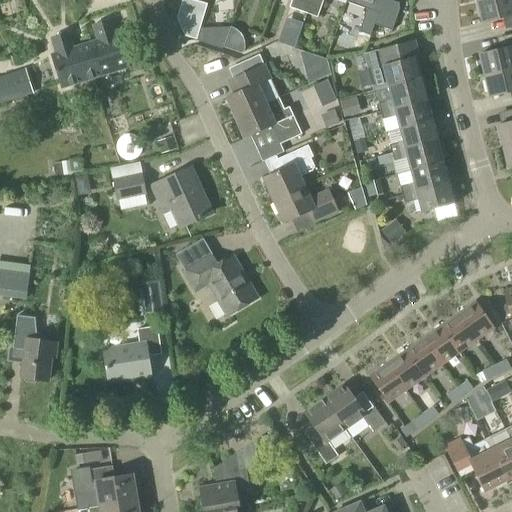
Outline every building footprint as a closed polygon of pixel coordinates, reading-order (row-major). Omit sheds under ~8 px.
[(200,26),(206,5),(190,0),(181,0),(176,19),(200,26)] [(306,15),(310,0),(291,0),(289,9),(306,15)] [(310,0),(306,15),(317,18),(323,0),(310,0)] [(345,0),(345,2),(366,9),(358,32),(369,36),(373,25),(391,31),(398,9),(382,4),(383,0),(345,0)] [(511,0),(482,0),(477,1),(482,24),(504,19),(507,30),(511,28),(511,0)] [(99,76),(100,76),(128,67),(118,35),(114,36),(110,21),(91,27),(96,42),(90,43),(96,64),(89,67),(92,78),(99,76)] [(242,53),(243,51),(244,48),(244,45),(243,42),(243,39),(241,37),(240,34),(238,32),(235,30),(233,29),(230,28),(223,48),(240,54),(240,53),(242,53)] [(96,64),(90,43),(73,48),(69,33),(49,39),(54,54),(52,55),(62,88),(100,76),(99,76),(92,78),(89,67),(96,64)] [(511,69),(511,34),(497,38),(501,51),(480,56),(485,76),(511,69)] [(401,44),(362,55),(372,91),(374,91),(421,79),(416,58),(406,60),(401,44)] [(306,69),(328,75),(333,59),(311,53),(306,69)] [(235,118),(277,99),(269,81),(271,81),(265,67),(234,81),(240,94),(227,100),(235,118)] [(511,69),(485,76),(490,99),(511,94),(511,99),(511,69)] [(0,105),(33,95),(25,70),(0,77),(0,105)] [(380,112),(427,100),(421,79),(374,91),(380,112)] [(277,99),(235,118),(245,140),(272,128),(280,144),(301,135),(288,108),(283,111),(277,99)] [(361,99),(349,103),(354,117),(366,113),(361,99)] [(400,130),(432,121),(427,100),(380,112),(382,120),(396,116),(400,130)] [(326,130),(339,125),(333,111),(320,116),(326,130)] [(391,155),(438,143),(432,121),(400,130),(403,142),(389,146),(391,155)] [(511,123),(498,126),(503,147),(511,144),(511,123)] [(171,138),(158,142),(162,154),(175,150),(171,138)] [(364,139),(353,142),(356,155),(368,152),(364,139)] [(260,142),(242,148),(249,169),(267,163),(260,142)] [(443,163),(438,143),(391,155),(377,158),(379,165),(407,158),(411,172),(443,163)] [(511,144),(503,147),(508,169),(511,168),(511,144)] [(273,202),(303,188),(299,177),(311,172),(313,168),(309,159),(312,158),(307,147),(277,160),(283,172),(263,181),(273,202)] [(146,163),(116,166),(118,176),(147,172),(146,163)] [(402,197),(449,185),(443,163),(411,172),(414,184),(399,187),(402,197)] [(213,215),(191,169),(152,188),(165,214),(169,212),(178,231),(181,229),(213,215)] [(116,202),(146,196),(141,175),(112,181),(116,202)] [(84,195),(95,193),(93,177),(82,179),(84,195)] [(449,185),(402,197),(404,204),(418,200),(421,213),(454,205),(449,185)] [(303,188),(273,202),(283,225),(308,214),(312,224),(338,213),(328,190),(308,198),(303,188)] [(365,202),(361,189),(347,195),(353,207),(365,202)] [(392,223),(381,232),(390,245),(402,236),(392,223)] [(219,267),(212,255),(181,273),(194,295),(209,286),(228,318),(257,300),(233,259),(219,267)] [(0,297),(25,301),(29,275),(0,270),(0,297)] [(143,317),(163,313),(158,282),(138,285),(143,317)] [(511,321),(511,290),(503,294),(511,321)] [(458,315),(477,342),(495,330),(476,303),(458,315)] [(459,355),(477,342),(458,315),(440,328),(459,355)] [(136,381),(152,378),(148,358),(161,356),(156,327),(136,330),(138,346),(104,351),(109,383),(135,379),(136,381)] [(442,367),(459,355),(440,328),(423,340),(442,367)] [(424,380),(442,367),(423,340),(405,353),(424,380)] [(54,360),(56,345),(28,341),(22,379),(25,379),(26,383),(35,384),(38,381),(47,382),(50,359),(54,360)] [(406,392),(424,380),(405,353),(387,365),(406,392)] [(506,360),(493,366),(498,375),(510,369),(506,360)] [(388,405),(406,392),(387,365),(369,378),(388,405)] [(493,366),(474,376),(480,384),(498,375),(493,366)] [(466,382),(456,389),(462,397),(472,389),(466,382)] [(325,401),(345,430),(362,417),(373,433),(385,424),(369,402),(360,408),(344,387),(325,401)] [(491,402),(486,392),(485,392),(482,388),(474,393),(465,400),(471,412),(491,402)] [(456,389),(447,397),(452,404),(462,397),(456,389)] [(328,442),(345,430),(325,401),(305,414),(320,435),(310,442),(327,466),(339,457),(328,442)] [(490,428),(507,421),(499,403),(482,410),(490,428)] [(427,422),(437,415),(432,407),(422,415),(427,422)] [(456,425),(469,422),(466,408),(453,411),(456,425)] [(422,415),(412,422),(417,430),(427,422),(422,415)] [(507,482),(511,479),(511,444),(505,430),(486,440),(507,482)] [(507,482),(486,440),(472,446),(468,438),(461,441),(460,439),(443,447),(456,473),(471,466),(485,493),(507,482)] [(216,485),(200,488),(204,511),(234,506),(234,507),(238,506),(235,492),(249,489),(246,473),(259,471),(253,442),(242,449),(213,469),(216,485)] [(100,505),(136,500),(132,477),(106,482),(104,470),(90,472),(90,470),(70,473),(74,497),(98,493),(100,505)] [(138,511),(136,500),(100,505),(100,507),(87,508),(87,510),(76,511),(138,511)]
